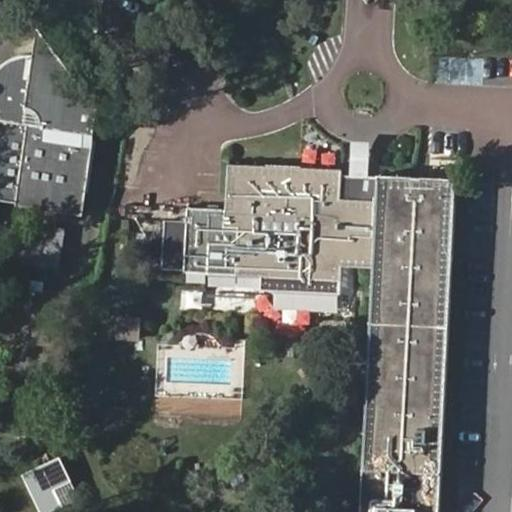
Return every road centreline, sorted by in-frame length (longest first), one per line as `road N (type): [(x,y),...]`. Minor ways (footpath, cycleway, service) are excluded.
road 1 (unknown): [(0,290),(37,300),(71,291),(117,114),(122,0)]
road 2 (unknown): [(334,98),(202,114)]
